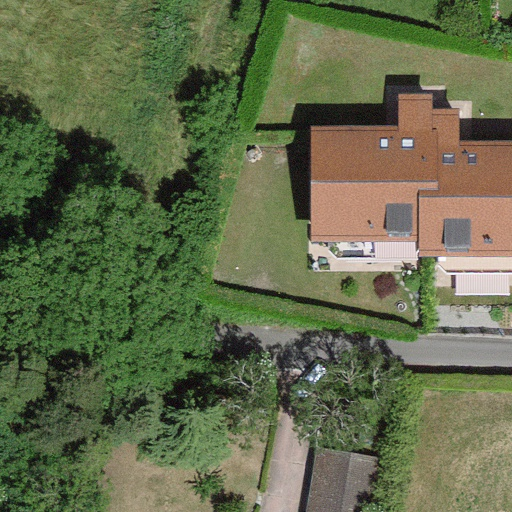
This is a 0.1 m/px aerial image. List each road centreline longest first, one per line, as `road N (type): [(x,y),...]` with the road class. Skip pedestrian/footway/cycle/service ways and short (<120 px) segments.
road 1 (residential): [(148,339),(511,350)]
road 2 (track): [(238,0),(148,339)]
